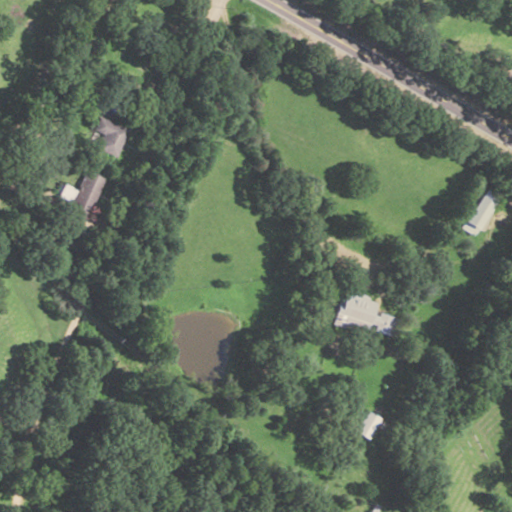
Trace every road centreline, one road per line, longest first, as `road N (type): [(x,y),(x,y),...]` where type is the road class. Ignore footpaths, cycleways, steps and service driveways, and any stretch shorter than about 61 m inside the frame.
road 1 (residential): [(210,0),(55,359),(7,511)]
road 2 (primary): [(264,0),(511,142)]
road 3 (residential): [(92,0),(0,179)]
